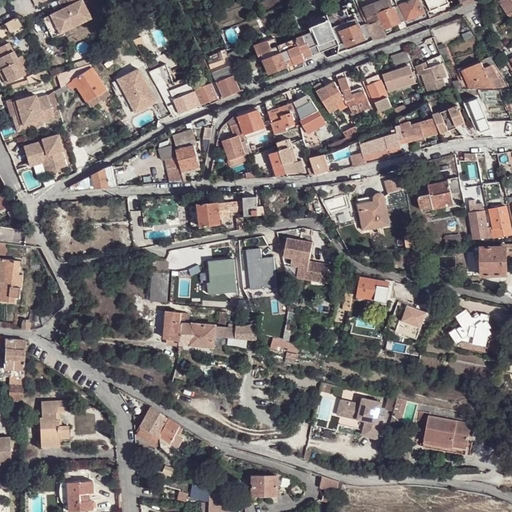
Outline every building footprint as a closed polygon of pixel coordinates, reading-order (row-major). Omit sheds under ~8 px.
[(81,0),(63,0),(60,2),(63,10),(50,16),(57,31),(67,27),(69,32),(91,21),(81,0)] [(195,0),(201,12),(208,9),(203,0),(195,0)] [(383,0),(363,8),(367,18),(377,14),(395,8),(391,0),(383,0)] [(425,13),(418,0),(411,0),(401,5),(407,20),(425,13)] [(426,0),(432,11),(449,3),(448,0),(426,0)] [(511,0),(502,0),(498,1),(499,2),(506,15),(511,12),(511,0)] [(277,10),(280,19),(287,16),(283,7),(277,10)] [(377,14),(383,29),(397,24),(400,23),(395,8),(377,14)] [(328,14),(309,22),(313,32),(320,50),(321,52),(340,45),(333,27),(328,14)] [(372,37),(374,41),(384,37),(386,36),(384,29),(383,29),(377,14),(367,18),(369,24),(367,25),(368,27),(372,37)] [(50,16),(43,20),(52,39),(69,32),(67,27),(57,31),(50,16)] [(8,23),(13,32),(22,27),(18,18),(8,23)] [(357,18),(339,25),(341,32),(360,24),(357,18)] [(404,21),(400,23),(397,24),(400,31),(408,28),(405,21),(404,21)] [(217,29),(214,23),(212,25),(214,29),(209,31),(209,32),(217,29)] [(347,47),(366,39),(362,29),(360,24),(341,32),(347,47)] [(333,27),(340,45),(345,42),(341,32),(339,25),(333,27)] [(366,39),(372,37),(368,27),(362,29),(366,39)] [(313,32),(303,36),(306,43),(310,53),(320,50),(313,32)] [(470,32),(462,35),(464,40),(473,37),(470,32)] [(310,53),(306,43),(305,44),(303,38),(279,47),(287,67),(289,73),(303,67),(304,63),(307,62),(306,58),(311,56),(310,53)] [(262,53),(271,50),(268,42),(257,46),(259,51),(260,54),(262,53)] [(10,43),(0,47),(0,56),(1,57),(0,57),(0,69),(2,68),(9,83),(25,75),(23,71),(17,58),(10,43)] [(444,44),(438,47),(441,55),(443,59),(449,56),(444,44)] [(270,74),(287,67),(279,47),(271,50),(262,53),(270,74)] [(392,57),(397,71),(411,66),(414,66),(413,64),(407,51),(392,57)] [(71,64),(87,59),(86,54),(70,58),(71,64)] [(232,64),(240,61),(238,55),(229,58),(232,64)] [(429,92),(446,88),(443,79),(447,77),(443,64),(445,63),(443,59),(441,55),(435,57),(435,55),(428,57),(432,67),(429,68),(427,62),(417,65),(421,74),(422,74),(429,92)] [(22,56),(17,58),(23,71),(28,69),(22,56)] [(500,89),(503,88),(496,74),(499,72),(495,66),(490,57),(481,62),(493,89),(500,89)] [(207,65),(210,72),(228,65),(225,58),(207,65)] [(71,64),(73,71),(89,66),(87,59),(71,64)] [(373,60),(359,65),(365,78),(379,73),(373,60)] [(463,70),(471,89),(493,89),(481,62),(463,70)] [(73,80),(91,68),(91,66),(89,66),(73,71),(57,75),(61,88),(65,85),(73,80)] [(397,71),(382,75),(387,92),(417,83),(411,66),(397,71)] [(217,82),(233,76),(229,67),(211,75),(215,84),(217,82)] [(0,69),(0,72),(6,84),(9,83),(2,68),(0,69)] [(105,90),(91,68),(73,80),(77,87),(87,102),(96,96),(104,91),(105,90)] [(139,70),(118,80),(127,98),(130,96),(138,113),(151,106),(149,103),(154,100),(139,70)] [(345,98),(354,96),(352,90),(344,71),(335,74),(345,98)] [(233,76),(217,82),(221,90),(224,98),(240,90),(233,76)] [(370,86),(369,87),(380,113),(392,108),(381,82),(378,76),(367,80),(370,86)] [(73,89),(77,87),(73,80),(65,85),(68,89),(72,87),(73,89)] [(455,89),(466,89),(462,80),(453,83),(455,88),(455,89)] [(317,91),(323,88),(320,82),(314,86),(317,91)] [(336,104),(345,99),(334,82),(325,87),(336,104)] [(177,99),(195,91),(191,84),(174,91),(177,99)] [(203,106),(218,99),(211,84),(196,89),(203,106)] [(68,89),(65,85),(61,88),(55,92),(56,97),(68,89)] [(323,88),(317,91),(328,109),(336,104),(325,87),(323,88)] [(107,97),(104,91),(96,96),(99,102),(107,97)] [(174,101),(177,99),(174,91),(165,95),(168,103),(174,101)] [(201,106),(195,91),(177,99),(174,101),(175,105),(180,115),(201,106)] [(367,109),(361,94),(354,96),(345,98),(348,106),(349,106),(353,113),(367,109)] [(18,102),(21,113),(25,127),(44,122),(44,124),(56,120),(48,96),(38,99),(37,96),(33,97),(26,99),(18,102)] [(87,102),(91,108),(99,102),(96,96),(87,102)] [(130,96),(127,98),(135,114),(138,113),(130,96)] [(301,120),(316,112),(307,96),(294,102),(301,120)] [(269,99),(264,101),(268,112),(268,114),(271,123),(275,134),(288,130),(287,127),(295,125),(291,112),(295,111),(291,103),(275,109),(271,98),(269,99)] [(479,101),(465,106),(472,122),(473,122),(478,136),(511,134),(511,126),(510,121),(489,122),(479,101)] [(336,104),(328,109),(330,112),(339,107),(336,104)] [(180,115),(175,105),(168,108),(175,120),(180,118),(181,117),(180,115)] [(459,105),(434,115),(440,133),(457,127),(465,124),(466,124),(459,105)] [(405,106),(395,110),(398,117),(408,113),(405,106)] [(238,116),(245,135),(264,129),(258,109),(238,116)] [(321,121),(316,112),(301,120),(306,128),(321,121)] [(25,127),(21,113),(14,115),(19,132),(45,125),(44,124),(44,122),(25,127)] [(227,120),(233,138),(222,141),(233,167),(251,161),(235,113),(227,120)] [(406,122),(400,123),(404,131),(405,135),(408,141),(437,134),(432,119),(411,124),(410,121),(406,122)] [(303,135),(311,131),(324,125),(321,121),(306,128),(302,132),(303,135)] [(400,123),(395,125),(397,137),(398,137),(405,135),(404,131),(400,123)] [(465,124),(457,127),(466,139),(476,139),(465,124)] [(193,128),(173,134),(177,150),(195,145),(197,144),(193,128)] [(264,129),(245,135),(246,138),(265,132),(264,129)] [(311,131),(303,135),(309,158),(325,154),(311,131)] [(360,136),(358,131),(355,131),(351,133),(354,139),(360,136)] [(43,141),(28,146),(34,166),(44,164),(47,173),(53,171),(60,169),(67,167),(63,152),(64,151),(59,135),(43,140),(43,141)] [(398,137),(400,144),(408,141),(405,135),(398,137)] [(397,137),(386,140),(389,150),(400,147),(400,144),(398,137),(397,137)] [(349,145),(345,138),(328,146),(329,151),(330,150),(331,153),(334,152),(349,145)] [(365,161),(389,154),(389,150),(386,140),(386,138),(360,144),(362,152),(365,161)] [(295,165),(298,164),(290,139),(277,143),(284,163),(285,163),(284,159),(288,157),(289,161),(293,160),(295,165)] [(182,169),(200,165),(195,145),(177,150),(182,166),(182,169)] [(25,147),(31,167),(34,166),(28,146),(25,147)] [(177,150),(164,152),(169,183),(185,181),(183,173),(182,169),(182,166),(177,150)] [(276,176),(287,173),(286,168),(284,163),(282,163),(278,151),(269,154),(269,155),(272,165),(276,176)] [(351,155),(355,167),(365,164),(365,161),(362,152),(351,155)] [(309,158),(315,174),(323,172),(325,173),(330,172),(325,154),(309,158)] [(466,154),(466,162),(478,162),(477,154),(466,154)] [(272,165),(269,155),(263,157),(266,166),(272,165)] [(295,165),(293,160),(289,161),(285,163),(284,163),(286,168),(295,165)] [(298,164),(295,165),(286,168),(287,173),(305,172),(303,162),(298,164)] [(96,187),(109,187),(117,186),(112,164),(105,168),(94,174),(70,186),(71,189),(96,187)] [(183,173),(201,168),(200,165),(182,169),(183,173)] [(459,177),(448,179),(448,181),(449,181),(452,193),(461,191),(459,177)] [(485,199),(502,196),(499,180),(482,183),(483,188),(485,199)] [(434,209),(454,205),(452,193),(449,181),(448,181),(441,183),(429,186),(431,195),(421,197),(420,199),(422,211),(424,212),(434,209)] [(401,182),(385,184),(387,198),(389,197),(402,195),(401,182)] [(391,225),(385,199),(385,198),(382,195),(379,194),(376,195),(375,196),(374,198),(374,201),(358,204),(363,230),(391,225)] [(243,215),(258,216),(257,208),(257,196),(242,197),(243,215)] [(374,198),(375,196),(357,199),(358,204),(374,201),(374,198)] [(0,214),(9,211),(3,198),(0,198),(0,214)] [(220,225),(218,202),(197,204),(200,227),(220,225)] [(473,242),(489,239),(483,209),(482,209),(480,202),(468,204),(469,211),(467,212),(473,242)] [(511,233),(506,205),(488,208),(494,238),(511,234),(511,233)] [(445,245),(461,244),(460,236),(444,237),(445,245)] [(311,241),(286,237),(283,256),(291,257),(290,264),(297,266),(296,276),(325,281),(328,265),(308,261),(311,241)] [(481,248),(482,275),(506,275),(505,257),(511,256),(511,243),(505,244),(505,247),(481,248)] [(20,260),(0,257),(0,300),(15,302),(15,296),(20,297),(22,274),(18,274),(20,260)] [(238,291),(234,259),(209,261),(211,282),(208,282),(209,294),(238,291)] [(152,270),(167,271),(168,263),(153,262),(152,270)] [(150,300),(167,301),(169,274),(152,272),(150,300)] [(390,284),(360,278),(360,283),(357,294),(357,295),(363,296),(363,297),(375,299),(375,300),(386,302),(386,301),(390,284)] [(350,312),(353,295),(348,294),(344,311),(350,312)] [(418,340),(425,312),(406,307),(399,335),(418,340)] [(449,316),(440,308),(435,321),(438,324),(449,316)] [(347,325),(350,312),(344,311),(337,310),(334,321),(334,323),(347,325)] [(167,311),(166,322),(180,323),(182,315),(181,313),(167,311)] [(300,314),(288,311),(287,319),(298,322),(300,314)] [(227,313),(220,312),(218,324),(225,325),(227,313)] [(470,344),(489,347),(490,342),(497,337),(490,327),(488,324),(489,316),(481,314),(480,317),(479,318),(474,321),(472,319),(468,313),(458,321),(462,327),(458,330),(456,328),(449,334),(458,346),(467,340),(471,341),(470,344)] [(182,323),(188,325),(190,316),(182,315),(180,323),(182,323)] [(285,328),(287,321),(273,319),(272,326),(285,328)] [(180,341),(182,323),(180,323),(166,322),(164,338),(166,339),(180,341)] [(182,323),(180,341),(181,343),(212,346),(212,345),(214,334),(215,327),(188,325),(182,323)] [(254,324),(245,327),(248,339),(257,340),(254,324)] [(245,327),(238,326),(235,329),(215,327),(214,334),(223,335),(229,336),(236,338),(235,336),(248,339),(245,327)] [(509,331),(490,327),(497,337),(499,340),(507,342),(509,333),(509,331)] [(214,334),(212,345),(221,346),(222,343),(223,335),(214,334)] [(0,344),(5,345),(3,367),(0,366),(0,373),(24,376),(25,353),(25,342),(25,340),(0,335),(0,344)] [(301,344),(289,340),(283,339),(274,337),(273,341),(271,346),(299,353),(299,352),(301,344)] [(180,341),(166,339),(165,348),(180,350),(181,343),(180,341)] [(301,344),(299,352),(340,362),(342,353),(301,344)] [(332,383),(321,381),(320,389),(330,391),(332,383)] [(24,384),(12,384),(12,400),(23,401),(23,400),(24,384)] [(388,396),(385,407),(394,409),(396,397),(388,396)] [(361,404),(348,401),(345,415),(366,420),(364,429),(363,434),(378,437),(382,419),(378,419),(379,414),(382,402),(363,398),(361,404)] [(348,401),(341,400),(338,414),(341,414),(339,424),(364,429),(366,420),(345,415),(348,401)] [(58,442),(68,442),(66,429),(59,429),(59,424),(57,424),(56,416),(66,416),(65,403),(39,404),(40,421),(37,421),(38,445),(58,444),(58,442)] [(151,433),(160,438),(161,436),(170,418),(152,407),(141,427),(142,428),(151,433)] [(431,414),(421,412),(420,421),(429,422),(430,417),(431,417),(431,414)] [(429,422),(424,447),(466,455),(472,425),(431,417),(430,417),(429,422)] [(161,436),(171,443),(175,434),(180,426),(170,418),(161,436)] [(138,435),(147,440),(151,433),(142,428),(138,435)] [(147,440),(156,445),(160,438),(151,433),(147,440)] [(178,436),(175,434),(171,443),(177,447),(183,438),(178,436)] [(0,463),(12,463),(11,436),(0,436),(0,463)] [(493,444),(503,450),(507,443),(497,438),(493,444)] [(511,461),(511,446),(507,443),(503,450),(501,454),(511,461)] [(172,475),(175,468),(165,465),(163,472),(172,475)] [(322,499),(329,502),(333,492),(337,493),(339,481),(323,475),(320,487),(325,489),(322,499)] [(254,476),(253,494),(278,494),(278,477),(254,476)] [(93,481),(68,482),(70,511),(95,510),(93,481)] [(228,511),(229,494),(211,493),(210,506),(209,511),(228,511)] [(237,494),(236,502),(248,503),(249,494),(237,494)]
